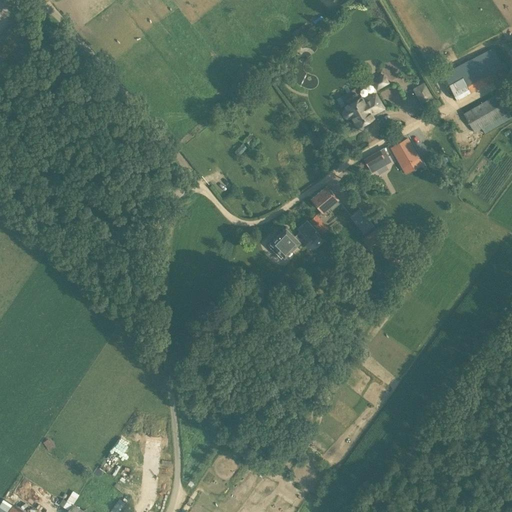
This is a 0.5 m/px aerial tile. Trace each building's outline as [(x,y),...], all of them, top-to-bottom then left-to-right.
[(481,60),(461,71),(459,69),(443,77),(448,85),(449,85),(456,99),(506,73),(493,46),(478,54),(481,60)] [(370,80),(376,90),(389,83),(384,73),(382,74),(381,72),(377,74),(378,76),(370,80)] [(426,81),(416,85),(422,100),(431,97),(426,81)] [(385,108),(375,91),(362,98),(361,96),(356,99),(355,97),(348,102),(348,103),(343,106),(344,109),(342,111),(341,113),(341,117),(344,119),(347,120),(350,119),(356,129),(375,119),(373,115),(385,108)] [(511,110),(501,92),(463,113),(473,131),(511,110)] [(323,104),(314,110),(319,118),(328,113),(323,104)] [(251,134),(234,150),(238,154),(249,143),(250,143),(255,138),(251,134)] [(407,137),(391,146),(403,166),(419,157),(407,137)] [(390,161),(383,148),(364,159),(365,159),(371,171),(372,171),(390,161)] [(327,186),(312,198),(322,210),(328,205),(332,209),(340,202),(337,198),(327,186)] [(359,207),(350,216),(363,232),(373,224),(359,207)] [(329,229),(317,214),(309,220),(322,235),(329,229)] [(320,235),(306,219),(297,228),(304,236),(299,240),(304,246),(311,240),(313,242),(320,235)] [(362,239),(368,246),(384,233),(377,226),(362,239)] [(271,242),(267,245),(281,259),(284,255),(299,241),(299,240),(294,236),(285,227),(270,241),(271,242)] [(397,267),(409,250),(398,242),(386,259),(397,267)] [(99,486),(88,506),(99,511),(105,511),(107,509),(112,511),(114,511),(122,499),(99,486)] [(85,511),(72,503),(65,511),(85,511)]
